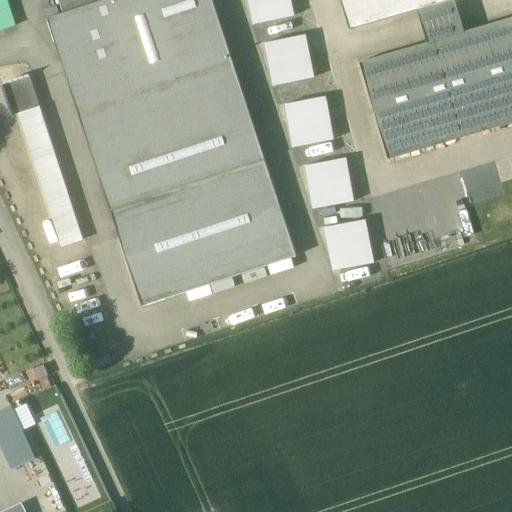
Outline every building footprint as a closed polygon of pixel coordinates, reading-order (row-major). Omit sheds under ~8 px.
[(0,0),(0,10),(9,8),(6,0),(0,0)] [(58,0),(63,13),(47,18),(111,211),(265,160),(212,0),(58,0)] [(292,0),(249,0),(255,25),(296,15),(292,0)] [(340,0),(350,30),(418,10),(451,0),(340,0)] [(454,0),(451,0),(418,10),(427,43),(464,32),(454,0)] [(0,10),(0,20),(12,17),(9,8),(0,10)] [(0,20),(0,31),(15,26),(12,17),(0,20)] [(427,43),(359,63),(388,160),(511,123),(511,17),(464,32),(427,43)] [(307,32),(265,41),(274,85),(316,77),(307,32)] [(30,77),(3,86),(13,116),(20,114),(26,132),(45,126),(46,126),(30,77)] [(286,101),(292,146),(334,141),(328,95),(286,101)] [(83,240),(45,126),(26,132),(63,246),(83,240)] [(349,157),(306,162),(312,207),(354,202),(349,157)] [(265,160),(111,211),(142,307),(296,256),(265,160)] [(326,224),(332,269),(374,263),(368,218),(326,224)] [(0,441),(13,470),(36,459),(12,407),(0,412),(0,441)]
